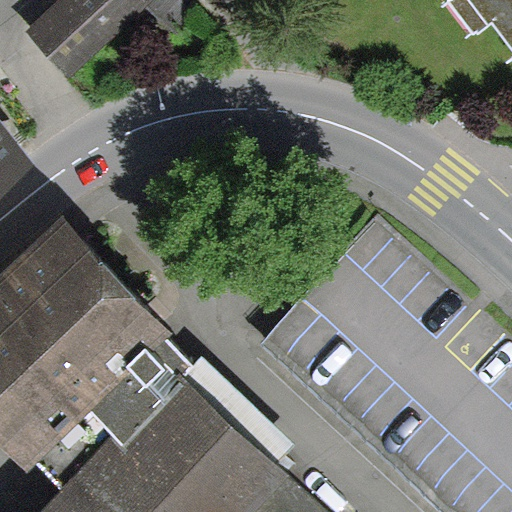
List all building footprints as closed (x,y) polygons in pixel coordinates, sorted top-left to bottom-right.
[(49,0),(27,22),(70,67),(141,0),(49,0)] [(511,0),(462,0),(479,22),(495,11),(511,33),(511,0)] [(0,81),(16,70),(1,50),(0,50),(0,176),(37,148),(0,99),(0,81)] [(64,220),(0,277),(0,429),(28,459),(34,453),(63,483),(115,433),(124,442),(154,413),(150,409),(184,376),(194,366),(167,336),(172,331),(128,285),(72,224),(64,220)] [(323,511),(184,376),(150,409),(154,413),(124,442),(115,433),(63,483),(37,511),(323,511)]
